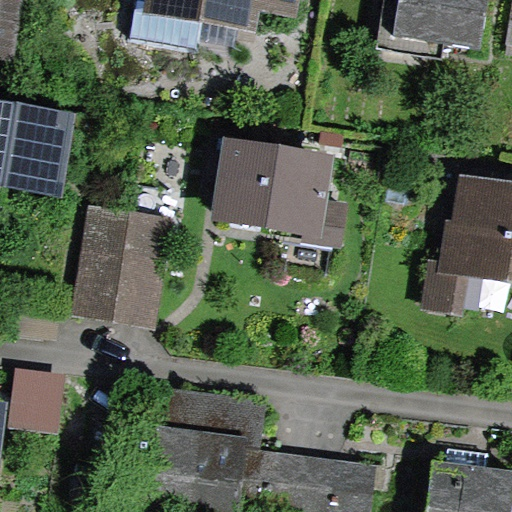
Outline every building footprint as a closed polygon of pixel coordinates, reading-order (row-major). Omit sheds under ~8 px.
[(0,0),(0,51),(2,52),(10,2),(0,0)] [(232,45),(239,7),(284,15),(286,0),(172,0),(166,34),(232,45)] [(385,0),(380,36),(479,51),(487,0),(385,0)] [(0,184),(54,193),(65,123),(0,112),(0,184)] [(233,150),(222,218),(311,233),(322,165),(233,150)] [(457,311),(464,271),(511,278),(511,195),(467,188),(461,230),(454,229),(448,267),(433,264),(426,306),(457,311)] [(95,214),(79,314),(113,319),(129,220),(95,214)] [(148,325),(164,226),(129,220),(113,319),(148,325)] [(16,308),(12,337),(55,343),(59,314),(16,308)] [(14,383),(9,427),(58,434),(64,389),(14,383)] [(107,511),(236,511),(236,509),(244,452),(200,446),(201,436),(196,436),(200,406),(148,400),(144,429),(118,426),(107,511)] [(244,452),(236,509),(256,511),(298,511),(306,460),(244,452)] [(372,498),(376,468),(306,460),(298,511),(330,511),(333,493),(372,498)] [(511,475),(433,466),(427,511),(511,511),(511,508),(511,475)]
